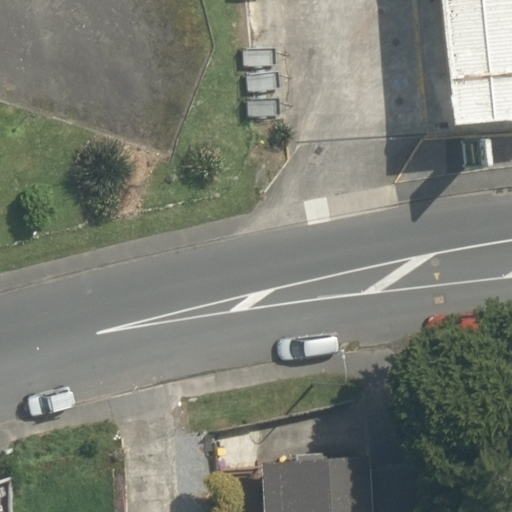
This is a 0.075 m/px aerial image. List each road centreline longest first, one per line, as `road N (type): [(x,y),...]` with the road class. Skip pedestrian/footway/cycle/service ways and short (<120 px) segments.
road 1 (secondary): [(0,369),(176,321),(511,266)]
road 2 (unknown): [(0,65),(137,89)]
